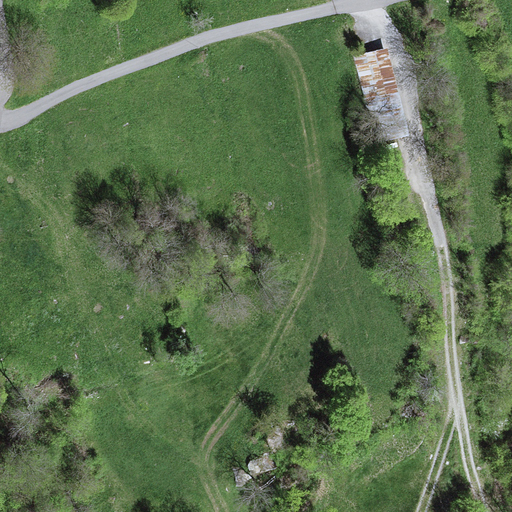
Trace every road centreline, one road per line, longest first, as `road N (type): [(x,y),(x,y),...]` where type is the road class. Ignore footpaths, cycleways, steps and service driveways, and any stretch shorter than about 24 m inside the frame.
road 1 (track): [(355,0),(384,38),(444,276),(449,394),(473,511)]
road 2 (track): [(0,118),(22,116),(137,62),(355,0)]
